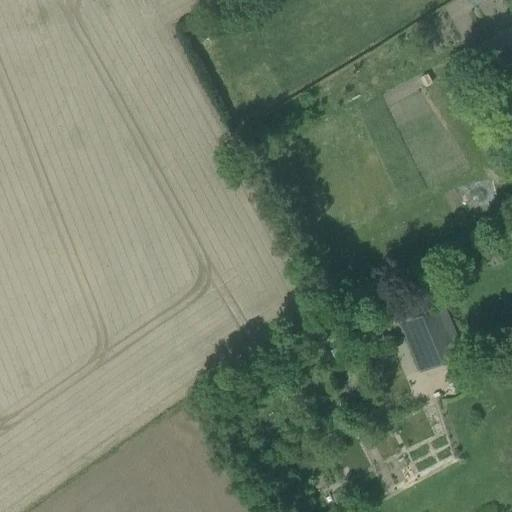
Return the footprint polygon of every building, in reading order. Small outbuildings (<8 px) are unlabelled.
[(452,345),(458,343),(443,305),(426,312),(413,282),(388,293),(401,323),(421,373),(457,358),(452,345)] [(367,304),(339,316),(346,333),(374,321),(367,304)] [(329,325),(307,336),(313,347),(335,337),(329,325)] [(356,354),(354,349),(351,341),(330,350),(335,362),(356,354)] [(346,383),(350,373),(341,368),(336,378),(346,383)]
